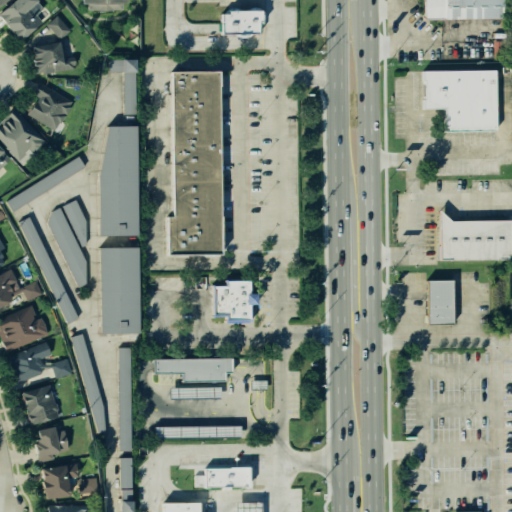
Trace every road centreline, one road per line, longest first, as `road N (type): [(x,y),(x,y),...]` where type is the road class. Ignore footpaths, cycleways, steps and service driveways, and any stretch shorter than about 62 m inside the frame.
road 1 (primary): [(334,0),(341,511)]
road 2 (primary): [(370,511),(364,0)]
